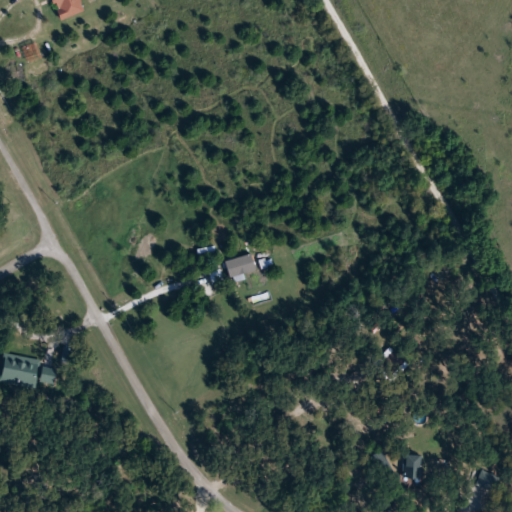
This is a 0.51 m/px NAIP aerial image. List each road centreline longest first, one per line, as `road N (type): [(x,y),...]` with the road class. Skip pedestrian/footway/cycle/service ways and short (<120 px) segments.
road 1 (residential): [(328,0),(511,323)]
road 2 (residential): [(50,240),(184,464),(234,511)]
